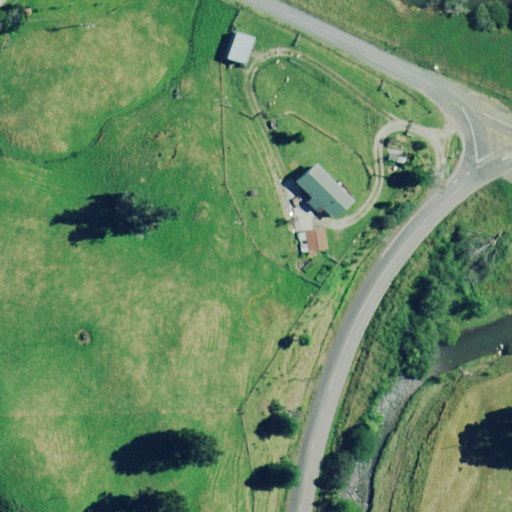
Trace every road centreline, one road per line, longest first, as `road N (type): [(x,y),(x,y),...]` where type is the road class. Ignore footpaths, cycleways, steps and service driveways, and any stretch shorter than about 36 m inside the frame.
road 1 (unclassified): [(480,174),(411,234),(353,322),(316,429),(301,511)]
road 2 (unclassified): [(249,0),(457,98)]
